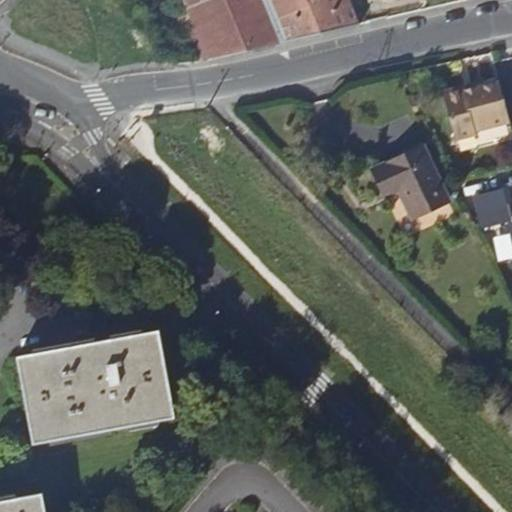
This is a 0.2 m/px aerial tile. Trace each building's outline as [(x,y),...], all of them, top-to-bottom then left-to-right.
[(347,0),(186,0),(209,61),(357,24),(347,0)] [(510,122),(500,82),(466,90),(465,85),(444,91),(456,139),(477,134),(476,130),(510,122)] [(405,196),(439,179),(413,125),(364,148),(376,173),(390,166),(405,196)] [(399,191),(389,197),(403,227),(414,222),(399,191)] [(482,223),(511,221),(510,205),(481,207),(482,223)] [(18,357),(33,443),(174,418),(159,332),(18,357)] [(0,500),(0,511),(45,511),(42,493),(0,500)]
